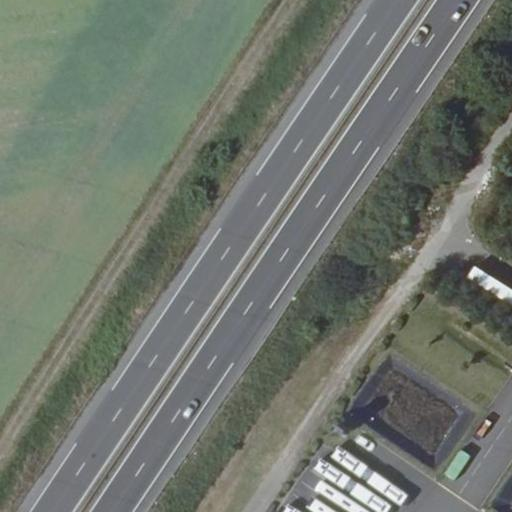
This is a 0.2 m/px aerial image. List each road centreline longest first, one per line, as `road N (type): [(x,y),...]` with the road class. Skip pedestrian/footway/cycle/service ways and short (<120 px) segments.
road 1 (trunk): [(109,511),(457,0)]
road 2 (trunk): [(398,0),(51,511)]
road 3 (track): [(281,0),(0,422)]
